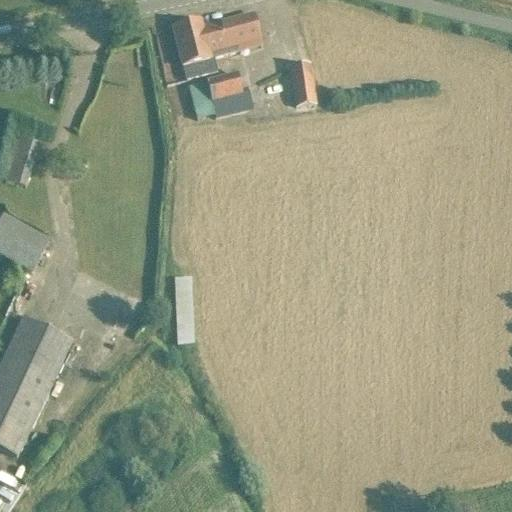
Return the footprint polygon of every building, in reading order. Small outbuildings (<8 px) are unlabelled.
[(172,31),(177,50),(186,83),(218,75),(214,61),(238,55),(236,49),(260,43),(253,17),(202,30),(200,24),(172,31)] [(295,109),(315,106),(309,67),(289,70),(295,109)] [(241,92),(237,77),(206,86),(215,121),(254,112),(248,90),(241,92)] [(25,189),(38,145),(19,139),(5,183),(25,189)] [(0,222),(0,257),(32,274),(48,244),(2,219),(0,222)] [(193,278),(174,278),(176,346),(195,346),(193,278)] [(68,345),(20,323),(0,366),(0,455),(14,462),(68,345)]
